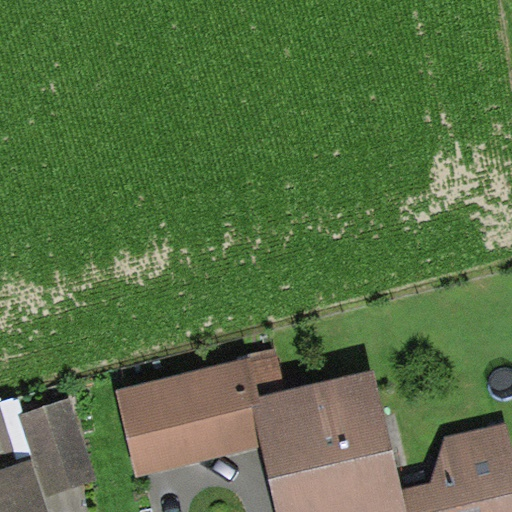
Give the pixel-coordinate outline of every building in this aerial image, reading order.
[(248,359),(122,390),(143,475),(269,444),(259,404),(248,359)] [(371,376),(259,404),(269,444),(285,511),(404,511),(400,490),(371,376)] [(26,412),(50,497),(99,483),(75,399),(26,412)] [(434,484),(400,490),(404,511),(511,511),(511,469),(503,431),(449,444),(434,484)] [(0,472),(0,511),(46,511),(32,464),(0,472)]
